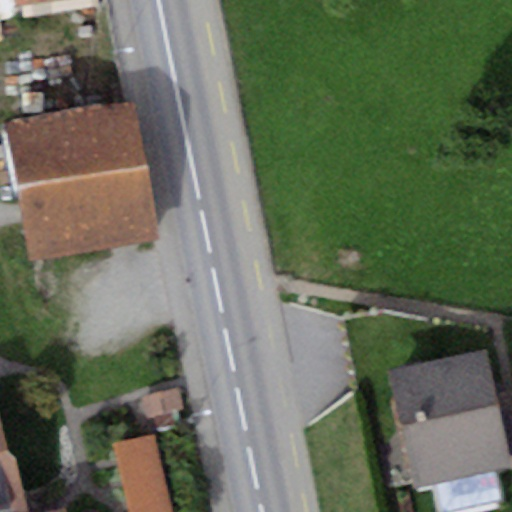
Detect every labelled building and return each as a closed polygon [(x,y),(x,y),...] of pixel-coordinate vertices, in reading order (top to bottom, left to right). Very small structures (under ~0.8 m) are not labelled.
[(133,104),(8,125),(32,260),(156,239),(133,104)] [(489,352),(389,371),(412,487),(511,467),(489,352)] [(177,388),(142,396),(147,418),(182,410),(177,388)] [(0,511),(26,511),(15,458),(6,450),(0,425),(0,511)] [(170,511),(153,435),(112,444),(127,511),(170,511)]
